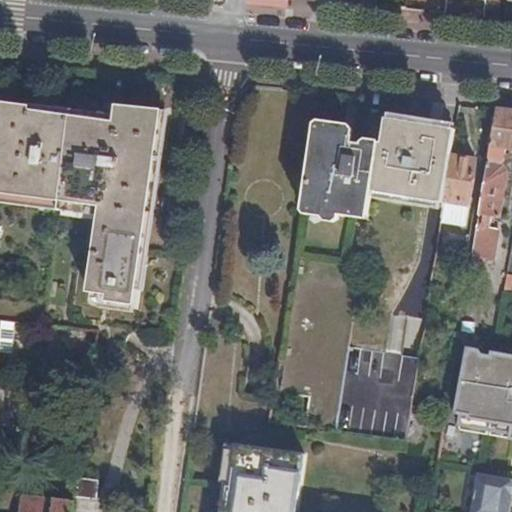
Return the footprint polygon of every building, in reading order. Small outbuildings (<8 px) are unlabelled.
[(502,0),(487,0),(486,17),(502,19),(503,3),(502,0)] [(0,199),(63,207),(74,121),(34,117),(34,113),(1,109),(0,121),(0,199)] [(511,150),(511,110),(500,110),(472,269),(478,270),(481,258),(495,260),(501,229),(492,227),(494,218),(501,219),(510,174),(506,166),(509,150),(511,150)] [(118,124),(74,121),(63,207),(103,211),(92,297),(110,299),(110,305),(138,308),(164,117),(120,113),(118,124)] [(444,128),(389,120),(386,143),(382,143),(381,150),(374,193),(431,203),(444,128)] [(459,131),(444,128),(431,203),(446,205),(454,158),(459,131)] [(348,137),(317,133),(306,207),(329,210),(329,215),(357,220),(370,221),(374,193),(381,150),(367,148),(368,140),(356,138),(355,147),(346,145),(348,137)] [(356,138),(348,137),(346,145),(355,147),(356,138)] [(381,150),(382,143),(368,140),(367,148),(381,150)] [(480,162),(454,158),(446,205),(443,224),(468,228),(480,162)] [(329,210),(306,207),(298,258),(278,393),(312,399),(308,427),(339,432),(351,350),(364,263),(354,261),(357,220),(329,215),(329,210)] [(17,330),(1,328),(0,344),(0,351),(9,353),(16,342),(17,330)] [(511,349),(474,343),(459,427),(511,435),(511,349)] [(351,350),(339,432),(409,443),(413,419),(422,360),(351,350)] [(92,398),(94,383),(71,381),(69,395),(92,398)] [(0,436),(12,438),(19,432),(20,421),(16,415),(10,413),(12,398),(10,398),(11,391),(0,390),(0,436)] [(420,445),(424,422),(413,419),(409,443),(420,445)] [(300,511),(308,456),(239,447),(229,511),(300,511)] [(510,511),(511,504),(511,480),(481,474),(473,511),(510,511)] [(81,481),(79,499),(100,502),(103,483),(81,481)] [(76,511),(78,506),(24,499),(22,511),(76,511)]
